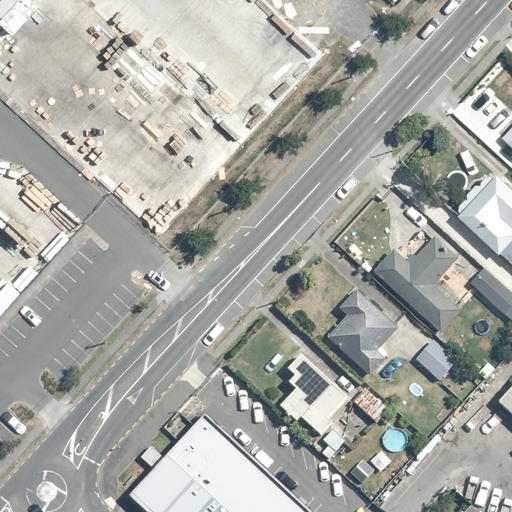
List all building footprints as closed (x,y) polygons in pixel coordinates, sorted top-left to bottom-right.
[(0,0),(0,13),(12,0),(0,0)] [(511,179),(503,172),(460,215),(511,262),(511,179)] [(511,275),(509,278),(489,261),(485,265),(445,229),(415,258),(400,245),(377,269),(443,332),(481,291),(511,319),(511,275)] [(429,341),(365,282),(344,306),(351,314),(331,336),(377,378),(401,355),(408,362),(429,341)] [(457,362),(434,341),(417,360),(439,381),(457,362)] [(356,395),(307,350),(292,367),(298,373),(292,380),(300,387),(283,404),(301,421),(305,417),(341,451),(364,427),(344,408),(356,395)] [(511,365),(485,395),(511,419),(511,365)] [(388,409),(364,388),(352,402),(376,423),(388,409)] [(302,511),(189,411),(116,493),(137,511),(302,511)]
